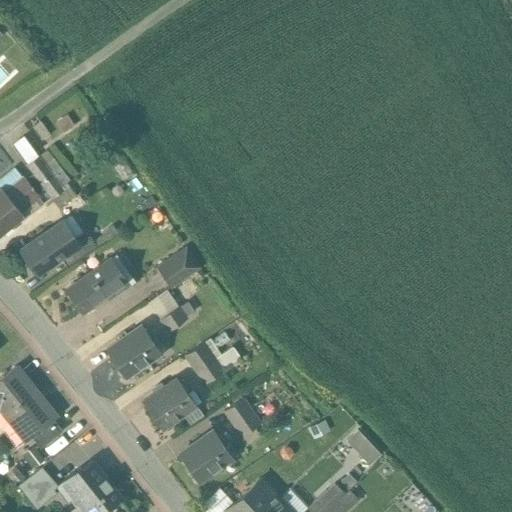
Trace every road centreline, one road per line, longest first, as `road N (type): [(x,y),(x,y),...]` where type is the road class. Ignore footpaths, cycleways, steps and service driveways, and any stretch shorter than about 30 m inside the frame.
road 1 (residential): [(0,293),(168,511)]
road 2 (residential): [(176,0),(0,118)]
